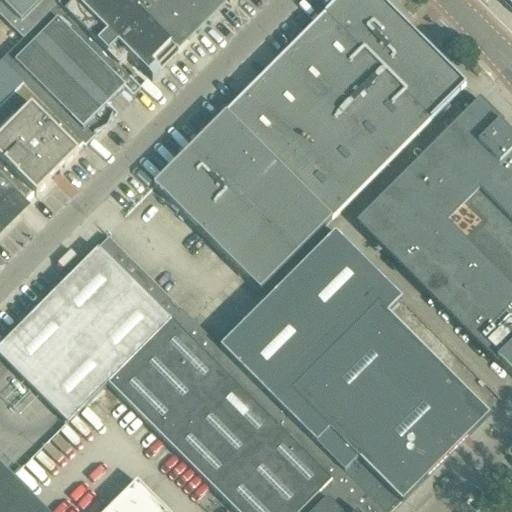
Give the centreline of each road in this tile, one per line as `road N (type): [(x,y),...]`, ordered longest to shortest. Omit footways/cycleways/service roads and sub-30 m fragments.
road 1 (unknown): [(312,511),(163,332),(144,324),(100,332),(67,354),(33,385),(0,437)]
road 2 (unclassified): [(0,291),(285,0)]
